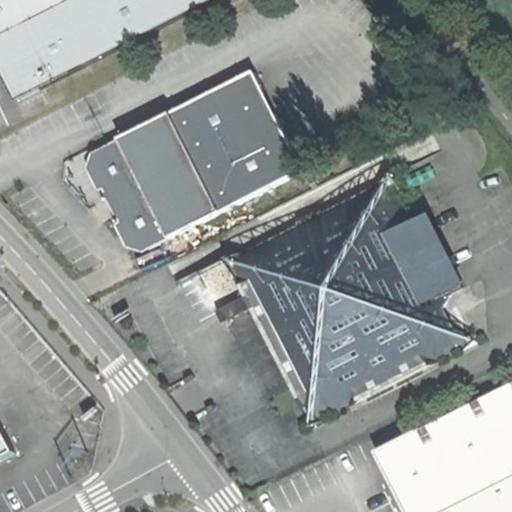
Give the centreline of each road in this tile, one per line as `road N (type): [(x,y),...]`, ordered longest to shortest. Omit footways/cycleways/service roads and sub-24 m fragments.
road 1 (unclassified): [(178,451),(0,243)]
road 2 (unclassified): [(178,451),(66,511)]
